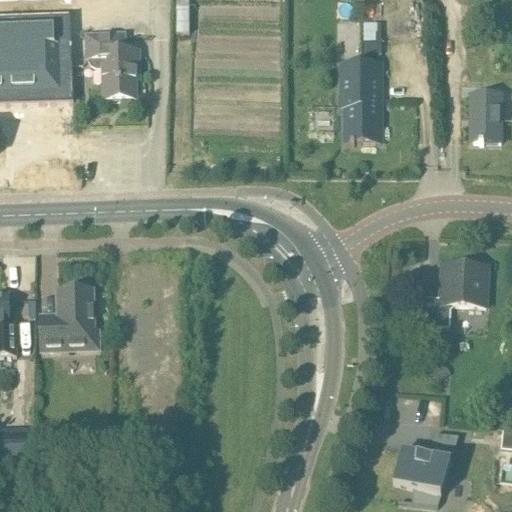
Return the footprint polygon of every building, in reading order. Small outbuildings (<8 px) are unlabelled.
[(72,57),(72,52),(71,43),(70,19),(69,19),(69,18),(0,20),(0,108),(61,107),(72,107),(74,107),(72,57)] [(87,51),(86,51),(86,56),(89,56),(89,65),(92,69),(96,72),(102,72),(103,105),(137,104),(136,84),(141,84),(140,54),(125,55),(125,42),(87,42),(87,51)] [(342,70),(342,110),(345,111),(346,146),(380,146),(380,125),(383,125),(383,114),(380,114),(380,70),(342,70)] [(471,99),(470,122),(473,122),(473,146),(501,146),(502,100),(471,99)] [(85,132),(22,134),(23,164),(86,162),(85,132)] [(485,311),(487,271),(441,269),(440,302),(421,301),(420,330),(449,331),(450,314),(454,310),(485,311)] [(59,321),(41,321),(41,355),(98,353),(98,335),(94,335),(93,295),(59,296),(59,321)] [(10,297),(0,297),(0,360),(17,360),(16,325),(11,326),(10,297)] [(442,366),(429,375),(435,385),(448,377),(442,366)] [(29,433),(0,433),(0,467),(29,467),(29,433)] [(511,453),(511,436),(503,435),(501,452),(511,453)] [(437,511),(440,501),(458,441),(433,438),(427,461),(402,454),(392,487),(412,493),(411,507),(397,506),(397,507),(437,511)]
